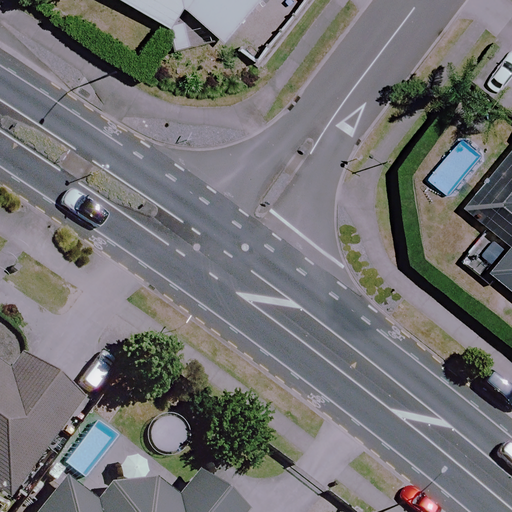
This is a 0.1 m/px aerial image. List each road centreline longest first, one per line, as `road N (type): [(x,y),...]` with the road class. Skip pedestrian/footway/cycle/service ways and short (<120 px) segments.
road 1 (secondary): [(511,491),(222,274)]
road 2 (residential): [(222,274),(427,0)]
road 3 (secondary): [(222,274),(0,126)]
